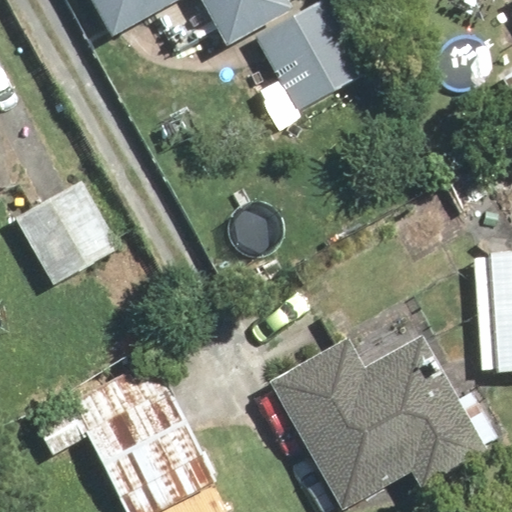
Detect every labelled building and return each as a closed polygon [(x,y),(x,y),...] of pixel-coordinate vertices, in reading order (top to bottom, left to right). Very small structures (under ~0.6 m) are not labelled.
[(353,76),(312,6),(289,20),(277,0),(75,0),(103,47),(182,0),(185,0),(217,54),(243,38),(288,114),(353,76)] [(74,179),(6,220),(49,292),(117,252),(74,179)] [(511,257),(466,261),(473,382),(511,379),(511,257)] [(393,317),(260,392),(328,511),(346,511),(465,445),(393,317)] [(84,444),(117,511),(156,511),(210,486),(150,365),(28,426),(46,462),(84,444)]
